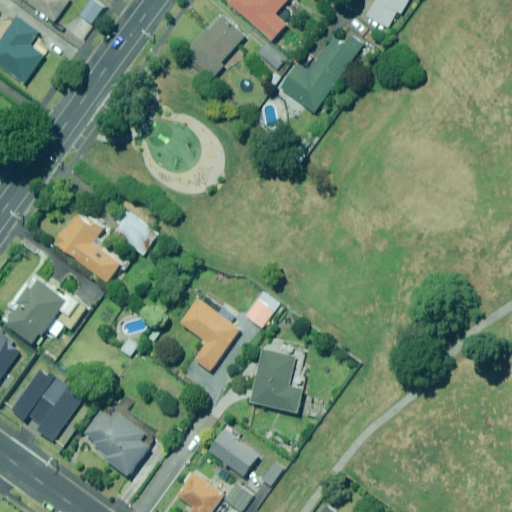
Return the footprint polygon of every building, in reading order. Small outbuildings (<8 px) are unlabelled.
[(25,0),(57,23),(73,1),(71,0),(25,0)] [(106,9),(95,0),(82,16),(94,25),(106,9)] [(231,0),(230,1),(275,42),(290,26),(278,15),(291,0),(231,0)] [(377,0),(368,17),(390,29),(399,13),(403,16),(411,0),(377,0)] [(249,37),(226,15),(188,54),(215,80),(230,65),(226,61),(249,37)] [(43,35),(18,17),(1,42),(0,40),(0,65),(27,85),(47,57),(34,47),(43,35)] [(367,44),(353,34),(346,45),(336,38),(311,74),(300,66),(283,90),(318,114),(367,44)] [(288,60),(270,44),(261,54),(279,71),(288,60)] [(114,236),(83,211),(58,244),(110,284),(125,265),(104,249),(114,236)] [(158,244),(129,219),(116,234),(145,260),(158,244)] [(67,300),(39,280),(21,305),(23,306),(9,326),(37,346),(48,330),(58,338),(67,326),(75,332),(91,309),(71,294),(67,300)] [(214,372),(243,331),(234,324),(239,317),(206,293),(184,325),(210,343),(198,361),(214,372)] [(283,305),(266,293),(248,317),(265,330),(283,305)] [(37,409),(52,391),(48,388),(56,377),(50,372),(0,334),(0,378),(5,382),(4,384),(37,409)] [(140,347),(130,341),(123,351),(133,358),(140,347)] [(300,360),(266,351),(253,403),(300,415),(306,390),(294,387),(300,360)] [(147,443),(152,436),(117,412),(111,421),(105,417),(100,424),(97,422),(87,436),(101,445),(99,447),(112,456),(109,461),(133,478),(153,448),(147,443)] [(247,478),(261,458),(241,444),(247,435),(226,420),(206,450),(247,478)] [(285,471),(276,464),(264,481),(274,488),(285,471)] [(216,511),(228,495),(198,473),(180,498),(196,509),(193,511),(216,511)] [(244,511),(255,498),(239,486),(227,502),(241,511),(244,511)]
